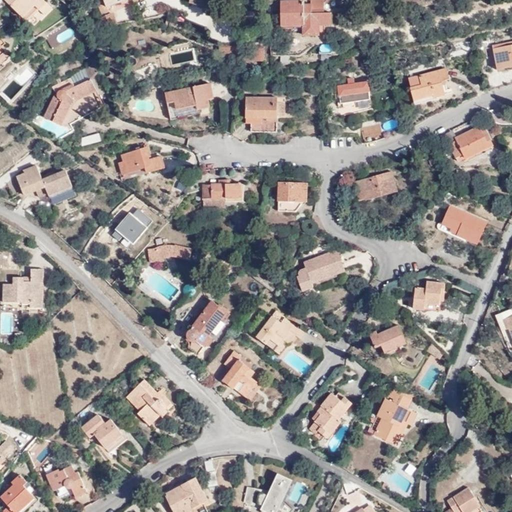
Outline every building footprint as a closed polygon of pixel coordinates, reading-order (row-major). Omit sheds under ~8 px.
[(39,8),(46,1),(44,0),(7,0),(26,20),(39,8)] [(101,16),(109,13),(108,9),(130,0),(99,0),(95,2),(101,16)] [(191,0),(189,4),(211,12),(212,8),(220,10),(223,0),(191,0)] [(329,0),(321,0),(322,0),(319,0),(310,0),(310,5),(310,9),(321,10),(322,2),(329,3),(329,0)] [(52,8),(46,1),(39,8),(44,15),(52,8)] [(310,9),(310,5),(303,5),(303,1),(280,1),(280,30),(301,31),(301,34),(319,34),(319,25),(331,25),(331,13),(321,13),(321,10),(310,9)] [(115,26),(112,16),(99,21),(103,30),(115,26)] [(498,71),(511,68),(511,45),(494,49),(498,71)] [(87,58),(82,49),(77,52),(81,61),(87,58)] [(217,61),(264,62),(264,49),(216,49),(217,61)] [(67,76),(68,79),(72,87),(89,80),(89,81),(95,73),(90,66),(67,76)] [(448,78),(445,68),(408,78),(414,99),(430,95),(431,97),(444,94),(440,81),(448,78)] [(489,90),(511,83),(511,76),(510,77),(507,70),(485,75),(489,90)] [(72,87),(68,79),(51,87),(54,93),(42,117),(59,126),(61,129),(63,134),(63,135),(71,130),(68,124),(103,106),(95,90),(93,91),(89,81),(89,80),(72,87)] [(367,81),(332,86),(332,93),(338,92),(340,103),(370,99),(367,81)] [(208,101),(206,86),(165,95),(167,104),(175,102),(176,110),(197,106),(198,110),(208,108),(210,107),(208,101)] [(277,117),(277,103),(277,97),(246,98),(246,117),(277,117)] [(175,102),(167,104),(171,121),(199,116),(199,117),(209,115),(208,108),(198,110),(197,106),(176,110),(175,102)] [(285,103),(277,103),(277,117),(285,117),(285,103)] [(278,132),(277,122),(251,122),(251,131),(278,132)] [(363,129),(366,142),(375,140),(372,126),(363,129)] [(480,132),(478,127),(455,137),(456,140),(449,144),(455,156),(463,153),(465,158),(493,145),(486,130),(480,132)] [(80,137),(82,145),(101,140),(99,132),(80,137)] [(149,159),(145,147),(121,154),(123,161),(119,162),(124,179),(164,167),(160,155),(149,159)] [(66,169),(62,170),(55,173),(42,178),(37,165),(27,169),(28,172),(25,173),(17,176),(25,193),(35,189),(39,195),(48,191),(49,194),(72,184),(66,169)] [(395,192),(389,171),(353,180),(358,201),(395,192)] [(210,195),(211,198),(241,197),(240,181),(229,181),(229,176),(218,177),(218,181),(202,182),(202,195),(210,195)] [(278,212),(297,212),(297,202),(304,202),(307,202),(307,185),(279,183),(278,212)] [(134,205),(110,235),(128,250),(153,220),(134,205)] [(459,230),(458,234),(478,242),(487,221),(450,205),(442,223),(459,230)] [(441,227),(458,234),(459,230),(442,223),(441,227)] [(160,255),(164,256),(174,256),(189,259),(192,248),(176,244),(173,245),(159,247),(159,248),(160,255)] [(164,260),(164,256),(160,255),(159,248),(148,249),(150,262),(164,260)] [(337,251),(305,264),(307,270),(299,274),(300,278),(298,279),(303,292),(314,288),(313,284),(346,272),(337,251)] [(25,282),(25,278),(15,278),(15,285),(5,284),(4,303),(24,303),(23,305),(32,305),(32,308),(44,309),(45,270),(33,269),(32,278),(32,282),(25,282)] [(413,308),(423,309),(424,303),(438,304),(439,292),(442,292),(444,283),(426,281),(425,288),(415,287),(413,308)] [(208,335),(226,311),(212,300),(186,334),(187,338),(189,340),(192,341),(190,348),(197,353),(202,346),(204,347),(211,338),(208,335)] [(257,337),(274,351),(282,341),(287,345),(294,337),(298,340),(303,333),(284,317),(280,322),(273,316),(257,337)] [(511,316),(503,320),(507,330),(509,329),(511,336),(511,316)] [(377,330),(370,333),(375,346),(380,343),(383,351),(406,342),(399,325),(378,333),(377,330)] [(282,341),(274,351),(278,354),(287,345),(282,341)] [(223,381),(245,398),(257,382),(250,377),(254,372),(239,360),(242,357),(234,351),(224,364),(232,370),(223,381)] [(157,393),(144,380),(127,396),(140,410),(138,413),(149,424),(159,415),(161,416),(172,404),(159,391),(157,393)] [(405,407),(411,395),(398,388),(392,401),(384,397),(379,407),(383,410),(380,417),(372,433),(391,442),(401,420),(407,423),(409,424),(415,412),(405,407)] [(318,426),(316,430),(326,438),(340,420),(338,418),(350,402),(342,396),(339,400),(329,393),(319,405),(323,408),(318,413),(315,410),(310,417),(313,420),(312,421),(318,426)] [(98,414),(81,428),(88,437),(92,434),(107,453),(126,438),(111,420),(106,424),(98,414)] [(396,444),(407,423),(401,420),(391,442),(396,444)] [(313,432),(316,430),(318,426),(312,421),(307,427),(313,432)] [(4,459),(14,449),(6,441),(0,447),(0,464),(5,460),(4,459)] [(57,471),(55,469),(45,475),(53,491),(67,484),(73,496),(84,491),(75,473),(73,473),(69,465),(57,471)] [(217,485),(214,472),(205,473),(208,487),(217,485)] [(260,508),(268,511),(289,511),(291,510),(281,500),(292,480),(277,473),(266,494),(263,493),(260,494),(258,500),(262,504),(260,508)] [(2,511),(19,511),(32,499),(25,491),(28,488),(17,476),(9,484),(12,486),(0,498),(0,499),(7,507),(2,511)] [(184,511),(207,500),(195,478),(165,493),(174,511),(184,511)] [(291,501),(301,502),(304,484),(293,482),(291,501)] [(244,501),(251,504),(255,488),(248,486),(244,501)] [(481,511),(478,506),(480,506),(469,487),(453,496),(454,498),(448,502),(451,507),(446,510),(445,511),(481,511)] [(375,511),(369,502),(353,511),(375,511)]
